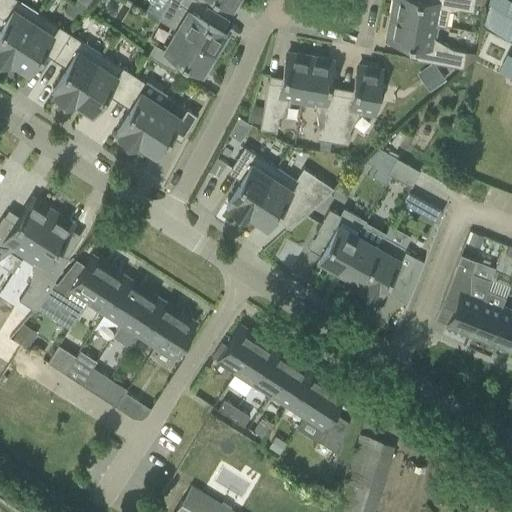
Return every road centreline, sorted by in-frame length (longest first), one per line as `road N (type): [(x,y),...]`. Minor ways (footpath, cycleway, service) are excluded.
road 1 (residential): [(165,223),(511,440)]
road 2 (residential): [(267,22),(165,223)]
road 3 (residential): [(0,116),(165,223)]
road 4 (residential): [(364,0),(359,33),(267,22)]
